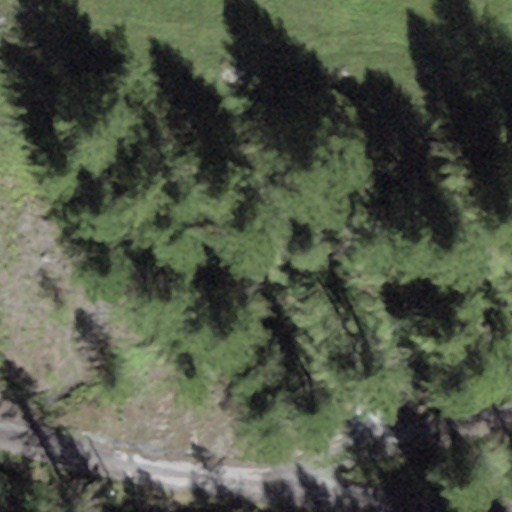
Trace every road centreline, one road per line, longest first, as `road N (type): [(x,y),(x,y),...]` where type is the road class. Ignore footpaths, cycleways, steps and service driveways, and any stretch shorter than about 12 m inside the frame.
road 1 (track): [(0,439),(87,460),(459,511)]
road 2 (track): [(291,488),(402,443),(511,417)]
